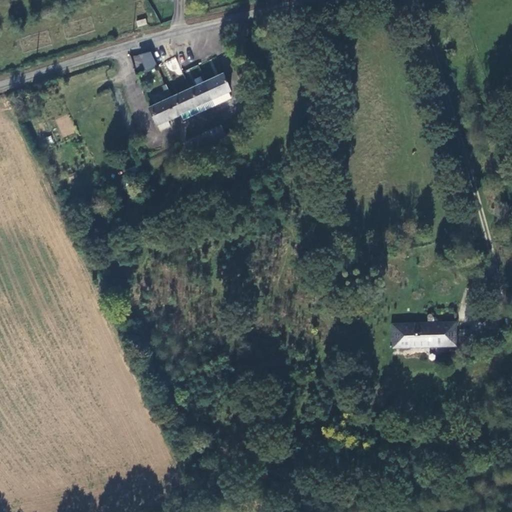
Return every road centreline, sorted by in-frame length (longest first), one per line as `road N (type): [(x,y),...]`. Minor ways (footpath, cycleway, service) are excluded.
road 1 (unclassified): [(316,0),(0,88)]
road 2 (unknown): [(124,48),(147,134),(171,139),(232,113)]
